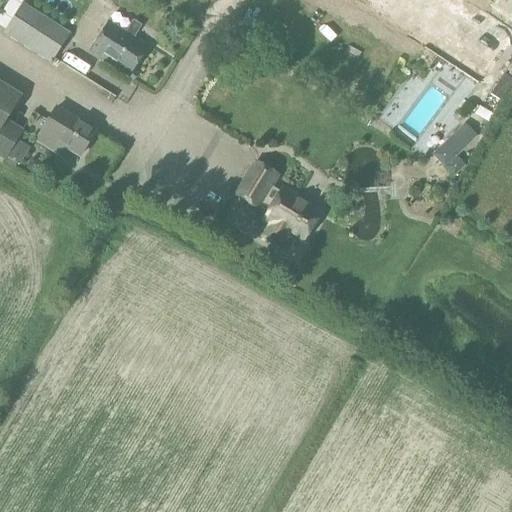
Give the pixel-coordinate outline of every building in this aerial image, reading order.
[(12,18),(2,34),(50,64),(52,61),(69,34),(22,4),(12,18)] [(344,7),(318,49),(386,90),(412,48),(344,7)] [(134,38),(141,25),(133,20),(125,32),(108,21),(87,53),(128,78),(148,47),(134,38)] [(451,96),(463,77),(443,64),(431,84),(451,96)] [(5,121),(19,99),(0,86),(0,157),(3,159),(5,155),(17,163),(27,146),(16,139),(21,131),(5,121)] [(78,157),(93,133),(56,108),(36,141),(62,157),(66,150),(78,157)] [(433,153),(445,165),(476,135),(464,123),(433,153)] [(279,193),(269,187),(276,177),(254,163),(234,195),(256,209),(257,207),(267,213),(262,221),(269,225),(261,237),(279,248),(286,236),(299,244),(319,213),(281,190),(279,193)]
